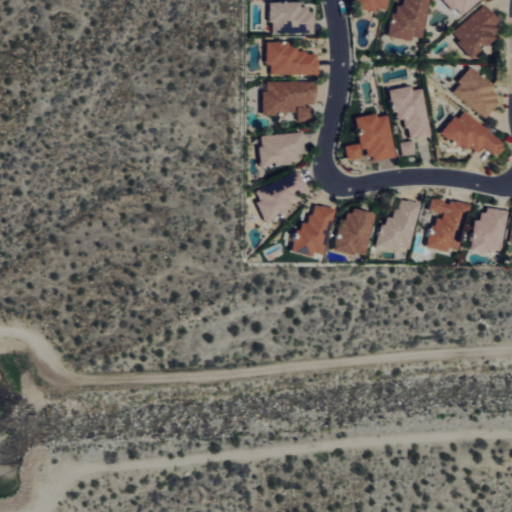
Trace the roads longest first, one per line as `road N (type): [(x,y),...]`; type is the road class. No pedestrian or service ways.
road 1 (residential): [(511,181),(417,177),(348,186),(329,179)]
road 2 (residential): [(329,179),(322,153),(337,68),(328,0)]
